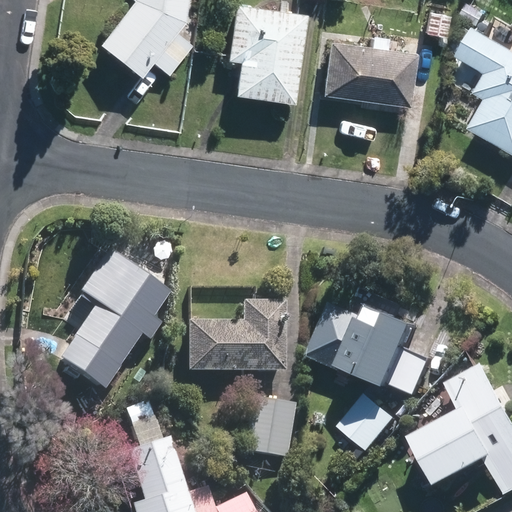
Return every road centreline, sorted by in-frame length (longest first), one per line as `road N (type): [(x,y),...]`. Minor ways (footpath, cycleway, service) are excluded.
road 1 (residential): [(0,159),(392,207),(511,260)]
road 2 (residential): [(9,0),(0,153)]
